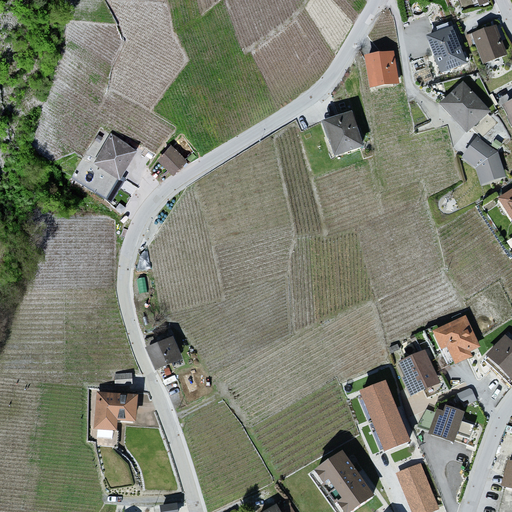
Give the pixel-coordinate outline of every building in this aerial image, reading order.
[(454,28),(430,38),(444,73),(468,63),(454,28)] [(495,30),(472,39),(482,67),(506,58),(495,30)] [(375,92),(403,87),(397,59),(370,64),(375,92)] [(464,85),(440,107),(467,136),(491,114),(464,85)] [(511,103),(502,109),(511,127),(511,103)] [(352,115),(323,125),(334,159),(363,149),(352,115)] [(111,136),(94,165),(120,180),(137,151),(111,136)] [(477,142),(462,161),(478,172),(482,189),(506,180),(498,156),(477,142)] [(170,148),(157,161),(173,176),(186,162),(170,148)] [(511,191),(501,198),(511,215),(511,191)] [(466,318),(433,334),(442,353),(448,350),(456,367),(474,359),(472,353),(481,349),(466,318)] [(511,345),(505,338),(486,359),(511,381),(511,345)] [(172,342),(147,353),(156,374),(181,363),(172,342)] [(426,353),(400,365),(407,381),(403,382),(412,400),(441,386),(426,353)] [(406,443),(383,386),(362,395),(385,452),(406,443)] [(458,393),(463,403),(476,397),(471,386),(458,393)] [(97,396),(94,432),(117,434),(118,424),(135,426),(138,400),(97,396)] [(464,422),(436,413),(428,437),(455,447),(464,422)] [(343,456),(315,475),(341,511),(357,511),(375,500),(343,456)] [(511,466),(509,466),(502,489),(506,490),(511,492),(511,466)] [(416,468),(399,475),(413,511),(419,511),(432,507),(416,468)] [(511,511),(511,492),(506,490),(499,511),(511,511)]
